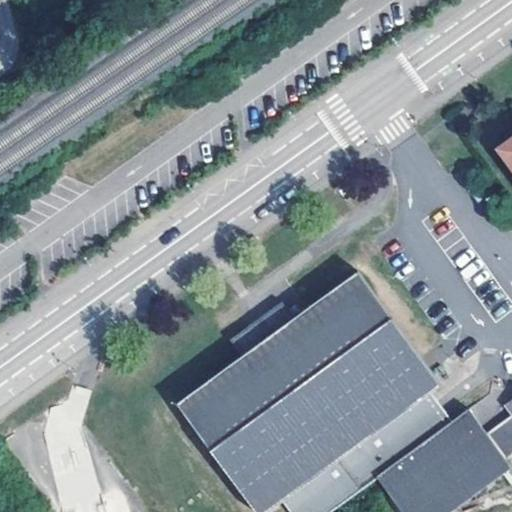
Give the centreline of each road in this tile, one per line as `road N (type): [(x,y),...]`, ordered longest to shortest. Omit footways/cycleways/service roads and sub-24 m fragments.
road 1 (tertiary): [(0,367),(374,99)]
road 2 (tertiary): [(374,99),(511,1)]
road 3 (residential): [(508,270),(444,184),(416,160)]
